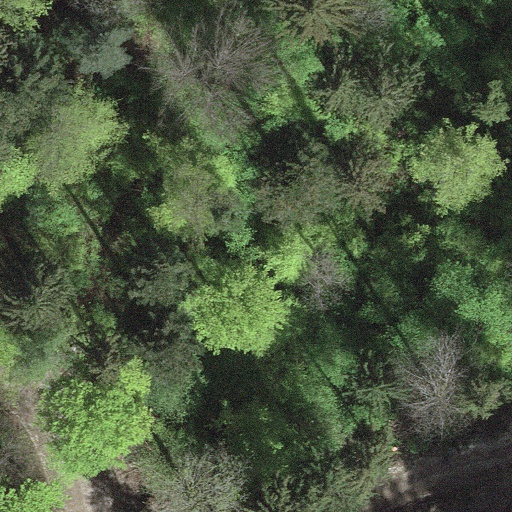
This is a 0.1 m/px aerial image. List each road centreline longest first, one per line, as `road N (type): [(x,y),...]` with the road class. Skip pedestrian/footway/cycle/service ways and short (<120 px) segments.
road 1 (track): [(308,511),(473,452),(511,447)]
road 2 (track): [(0,371),(47,407),(88,511)]
